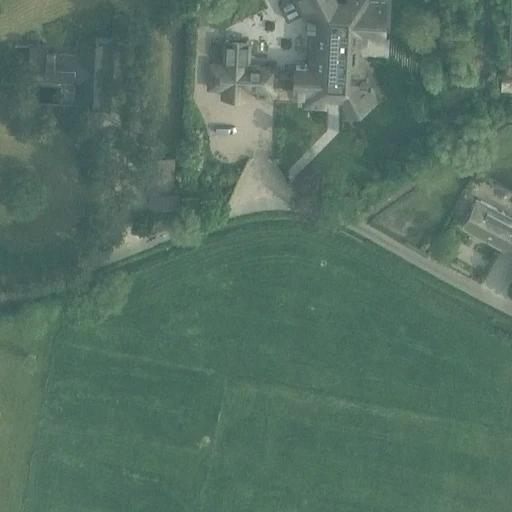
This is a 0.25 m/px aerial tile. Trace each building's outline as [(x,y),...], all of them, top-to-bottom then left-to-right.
[(209,64),(208,88),(222,89),(222,97),(246,98),(246,90),(274,91),(275,87),(294,88),(294,94),(306,95),(306,103),(324,104),(325,92),(342,93),(351,110),(376,97),(366,78),(366,75),(360,74),(361,58),(357,57),(345,57),(346,39),(358,39),(362,40),(363,26),(383,27),(384,3),(364,2),(364,0),(348,0),(348,1),(335,0),(334,0),(284,0),(278,3),(288,25),(306,16),(306,22),(313,22),(312,38),(310,38),(310,40),(312,40),(311,52),(310,52),(309,54),(311,54),(311,67),(295,66),(295,76),(275,75),(275,67),(247,66),(249,42),(225,40),(223,64),(209,64)] [(112,55),(125,56),(126,16),(113,15),(112,39),(78,37),(77,53),(47,52),(30,51),(29,78),(76,80),(76,96),(110,97),(112,55)] [(511,80),(501,80),(501,90),(511,90),(511,80)] [(198,141),(200,150),(221,145),(219,136),(198,141)] [(221,147),(197,152),(202,172),(226,167),(221,147)] [(180,193),(171,193),(172,184),(173,159),(146,158),(145,195),(148,196),(148,209),(180,209),(180,193)] [(461,226),(511,253),(511,218),(476,199),(461,226)]
